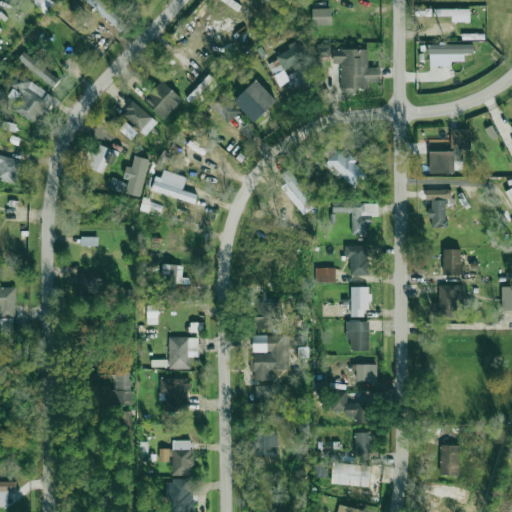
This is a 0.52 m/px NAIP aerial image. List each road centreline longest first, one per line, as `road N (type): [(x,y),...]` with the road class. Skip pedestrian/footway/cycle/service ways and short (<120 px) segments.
road 1 (residential): [(234,511),(230,238),(252,190),(279,153),(312,129),(463,105),(511,77)]
road 2 (residential): [(49,511),(47,234),(54,173),(72,121),(95,89),(184,0)]
road 3 (residential): [(400,511),(409,324),(406,0)]
